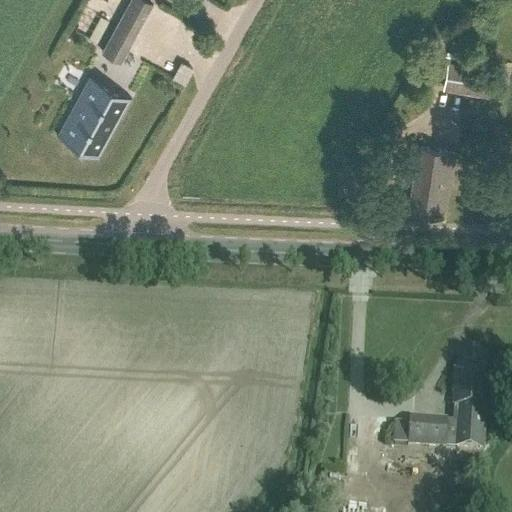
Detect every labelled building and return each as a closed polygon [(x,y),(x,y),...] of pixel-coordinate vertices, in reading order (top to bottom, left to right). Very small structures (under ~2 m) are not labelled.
[(121,63),(154,3),(147,0),(130,0),(102,53),(121,63)] [(173,73),(180,58),(170,54),(163,69),(173,73)] [(491,98),(495,69),(448,61),(443,90),(491,98)] [(185,83),(192,68),(181,62),(173,77),(185,83)] [(57,132),(56,134),(98,157),(99,155),(97,154),(129,98),(130,98),(131,97),(89,74),(88,76),(93,78),(82,98),(79,96),(68,116),(71,118),(62,135),(57,132)] [(450,188),(456,152),(411,144),(407,172),(414,173),(407,211),(444,217),(449,188),(450,188)] [(485,378),(486,355),(459,354),(458,371),(455,371),(453,394),(464,394),(463,406),(460,406),(458,434),(463,434),(462,448),(477,449),(480,407),(477,406),(477,395),(488,396),(488,378),(485,378)] [(408,448),(427,449),(429,418),(410,417),(409,426),(408,448)]
